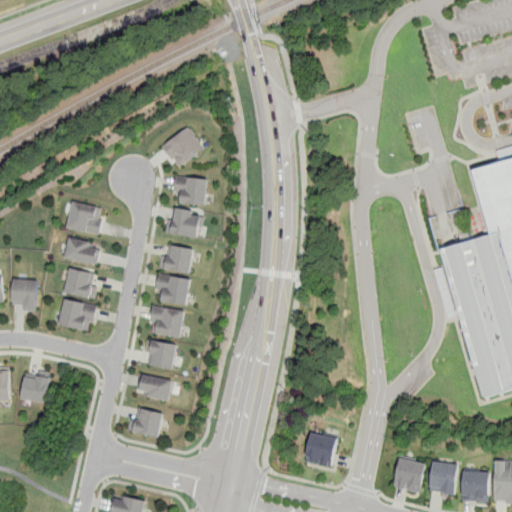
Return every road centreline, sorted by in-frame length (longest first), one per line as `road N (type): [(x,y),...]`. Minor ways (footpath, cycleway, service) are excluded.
road 1 (tertiary): [(239,0),(264,84),(278,176),(272,280),(224,511)]
road 2 (residential): [(83,511),(138,242),(143,198),(134,182)]
road 3 (residential): [(97,455),(340,511)]
